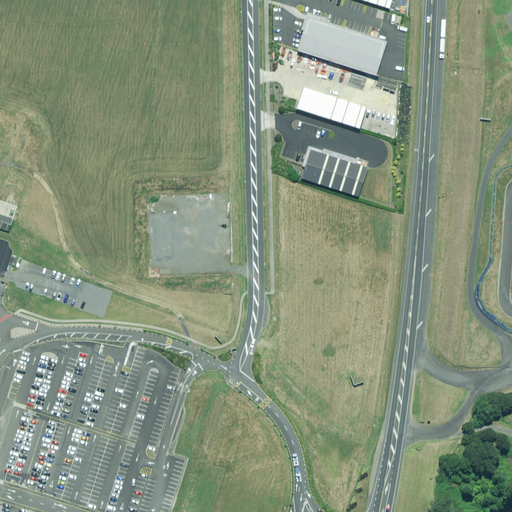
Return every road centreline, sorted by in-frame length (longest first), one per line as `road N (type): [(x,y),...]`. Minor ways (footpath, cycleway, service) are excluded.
road 1 (primary): [(379,511),(418,231),(431,0)]
road 2 (unclassified): [(235,375),(256,308),(249,0)]
road 3 (track): [(180,315),(83,271),(65,248),(48,188),(0,162)]
road 4 (unclassified): [(0,357),(46,333),(119,332),(193,350),(235,375)]
road 5 (unclassified): [(235,375),(288,431),(301,483)]
